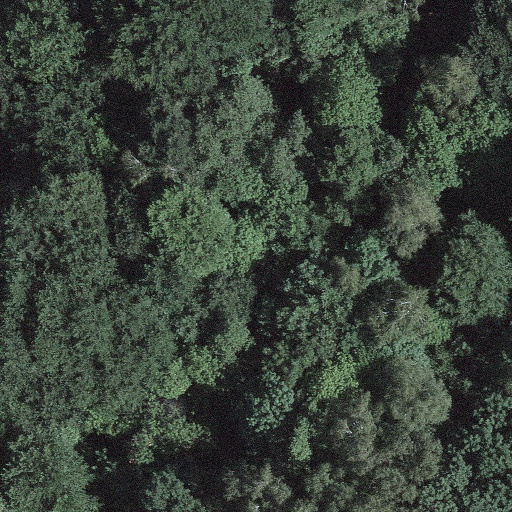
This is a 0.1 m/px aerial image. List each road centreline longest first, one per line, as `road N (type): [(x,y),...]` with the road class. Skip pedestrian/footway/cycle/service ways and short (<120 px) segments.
road 1 (track): [(511,440),(309,381),(221,386),(193,435),(244,511)]
road 2 (track): [(0,352),(95,511)]
